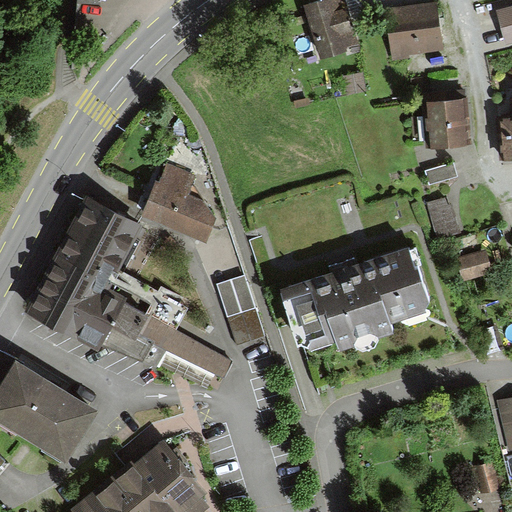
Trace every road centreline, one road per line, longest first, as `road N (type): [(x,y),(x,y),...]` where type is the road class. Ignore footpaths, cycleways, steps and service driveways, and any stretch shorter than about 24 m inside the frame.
road 1 (primary): [(208,0),(96,108),(0,280)]
road 2 (residential): [(335,511),(324,452),(338,412),(430,381),(511,368)]
road 3 (residential): [(458,0),(488,148),(511,176)]
